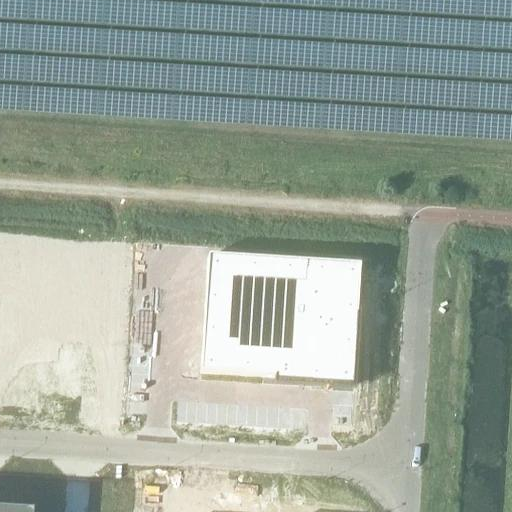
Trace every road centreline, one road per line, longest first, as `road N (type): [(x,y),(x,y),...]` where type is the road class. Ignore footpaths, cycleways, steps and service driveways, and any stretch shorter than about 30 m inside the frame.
road 1 (unclassified): [(403,469),(0,444)]
road 2 (unclassified): [(416,264),(403,469)]
